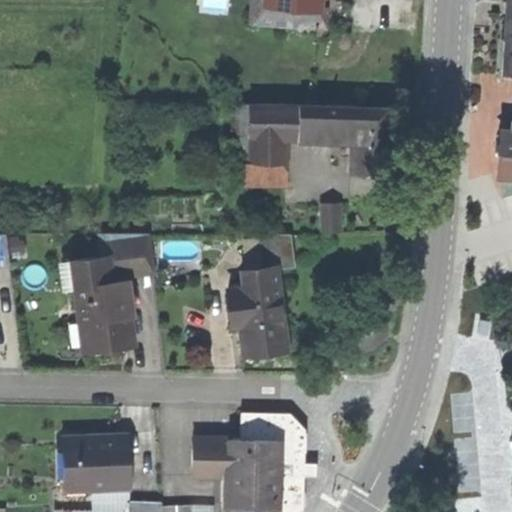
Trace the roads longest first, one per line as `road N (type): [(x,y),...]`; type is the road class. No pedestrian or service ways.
road 1 (primary): [(399,426),(418,369),(437,252),(448,0)]
road 2 (residential): [(0,383),(296,389),(399,426)]
road 3 (residential): [(399,426),(432,444),(484,511)]
